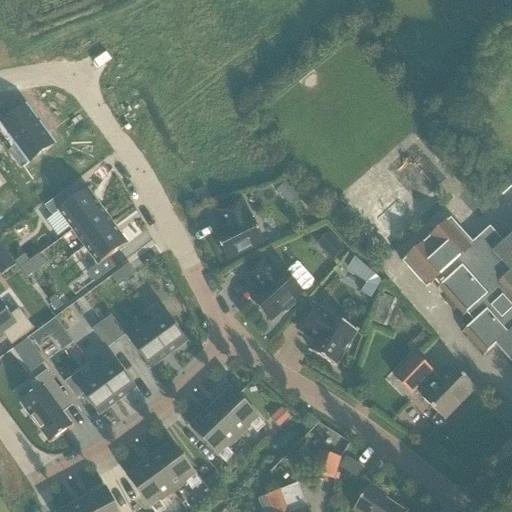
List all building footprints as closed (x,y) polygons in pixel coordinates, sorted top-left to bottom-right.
[(30,104),(5,122),(21,143),(12,150),(25,167),(33,161),(40,171),(39,172),(51,188),(72,173),(60,157),(50,164),(42,155),(58,143),(30,104)] [(495,190),(503,197),(511,187),(511,176),(511,175),(495,190)] [(297,197),(284,184),(274,193),(287,207),(297,197)] [(72,230),(101,208),(88,190),(72,202),(65,193),(45,207),(52,217),(46,221),(58,238),(71,228),(72,230)] [(253,219),(251,219),(242,199),(217,212),(224,226),(225,225),(228,230),(216,237),(228,262),(265,244),(253,219)] [(85,248),(115,227),(101,208),(72,230),(85,248)] [(511,236),(504,244),(490,228),(473,244),(451,220),(403,263),(427,290),(436,282),(441,287),(438,290),(463,319),(467,315),(474,323),(462,334),(463,335),(464,333),(485,356),(483,357),(484,358),(496,347),(506,358),(511,364),(511,236)] [(108,259),(128,245),(115,227),(85,248),(99,266),(89,273),(95,282),(115,268),(108,259)] [(344,251),(329,235),(318,246),(332,262),(344,251)] [(46,265),(39,256),(29,263),(19,270),(26,280),(46,265)] [(15,263),(19,270),(29,263),(24,257),(15,263)] [(303,294),(283,272),(279,275),(265,259),(247,275),(258,287),(260,285),(264,289),(252,300),(272,322),(283,312),(285,313),(287,314),(296,306),(296,303),(295,301),(303,294)] [(128,266),(111,278),(119,287),(135,276),(128,266)] [(365,289),(375,295),(381,285),(371,279),(365,289)] [(370,322),(387,328),(398,302),(381,295),(370,322)] [(63,308),(56,299),(49,303),(57,313),(63,308)] [(34,330),(20,310),(11,317),(1,302),(0,302),(0,337),(4,335),(12,347),(34,330)] [(357,332),(333,318),(314,307),(299,331),(313,339),(314,338),(319,341),(312,353),(336,367),(357,332)] [(187,343),(166,314),(148,327),(169,357),(187,343)] [(126,336),(112,317),(103,324),(117,344),(126,336)] [(64,330),(56,319),(32,337),(40,348),(64,330)] [(117,344),(103,324),(93,331),(107,351),(117,344)] [(169,357),(148,327),(130,341),(151,370),(169,357)] [(37,351),(28,339),(14,350),(23,361),(37,351)] [(416,357),(395,379),(413,396),(417,392),(423,399),(422,400),(445,422),(477,390),(453,367),(440,381),(433,374),(416,357)] [(136,390),(114,361),(96,374),(118,404),(136,390)] [(73,428),(52,398),(61,391),(47,372),(29,385),(35,394),(21,405),(50,445),(73,428)] [(118,404),(96,374),(87,381),(80,373),(65,384),(78,401),(84,396),(100,417),(118,404)] [(259,419),(232,390),(211,409),(239,438),(251,427),(257,434),(266,426),(259,419)] [(211,409),(191,428),(219,458),(219,457),(226,464),(234,456),(228,449),(239,438),(211,409)] [(196,477),(172,444),(150,460),(174,493),(187,484),(192,491),(202,485),(196,477)] [(313,474),(327,478),(335,481),(341,459),(320,453),(313,474)] [(150,460),(128,477),(152,509),(153,511),(164,511),(167,510),(161,502),(174,493),(150,460)] [(309,511),(299,484),(276,493),(283,511),(309,511)] [(387,497),(371,485),(354,510),(357,511),(403,511),(385,500),(387,497)] [(82,502),(87,511),(118,511),(106,489),(82,502)] [(283,511),(276,493),(266,497),(258,500),(262,511),(283,511)] [(87,511),(82,502),(62,511),(87,511)]
